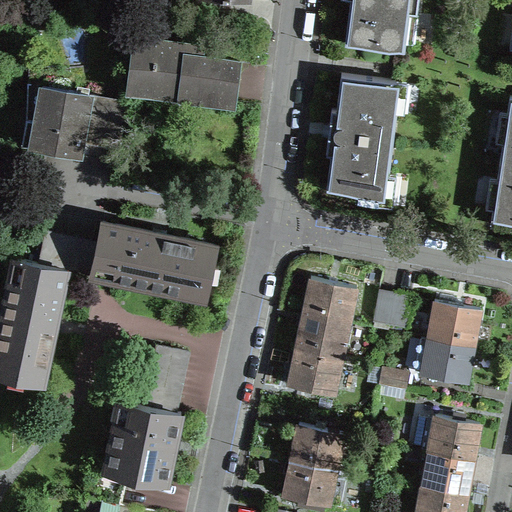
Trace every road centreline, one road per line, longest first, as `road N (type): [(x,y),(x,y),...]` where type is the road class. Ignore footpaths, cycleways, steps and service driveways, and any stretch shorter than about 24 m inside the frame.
road 1 (residential): [(267,222),(210,511)]
road 2 (residential): [(511,270),(267,222)]
road 3 (residential): [(296,0),(267,222)]
road 4 (residential): [(267,222),(63,186)]
